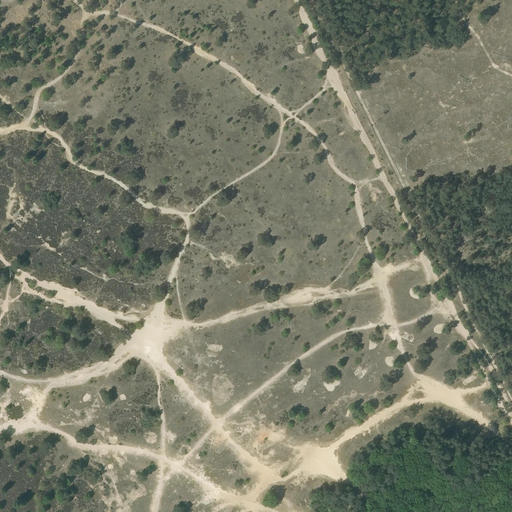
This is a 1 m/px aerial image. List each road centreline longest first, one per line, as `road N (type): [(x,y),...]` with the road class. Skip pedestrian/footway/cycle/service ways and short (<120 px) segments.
road 1 (track): [(511,429),(296,0)]
road 2 (track): [(311,0),(511,394)]
road 3 (track): [(22,127),(53,133),(71,160),(147,205),(184,213),(264,163),(291,115)]
road 4 (track): [(179,466),(262,388),(344,331),(448,302)]
road 5 (track): [(381,278),(137,337)]
road 6 (track): [(291,115),(182,41),(73,0)]
road 7 (track): [(269,477),(412,398),(489,384)]
road 8 (track): [(137,337),(269,477)]
road 9 (track): [(0,257),(137,337)]
road 10 (track): [(163,463),(139,450),(87,447),(52,428),(21,427)]
